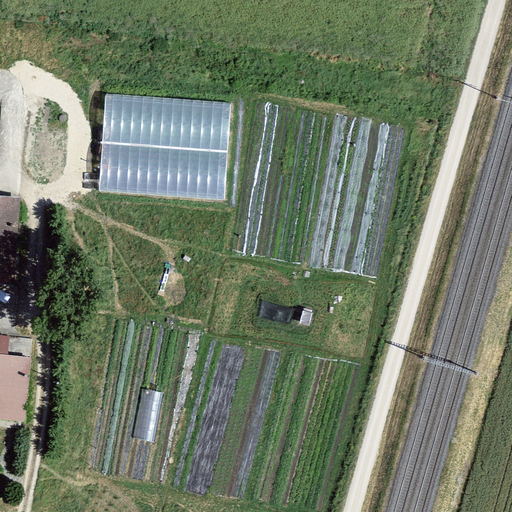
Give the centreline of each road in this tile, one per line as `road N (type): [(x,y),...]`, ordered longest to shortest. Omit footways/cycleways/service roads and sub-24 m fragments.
road 1 (track): [(500,0),(354,511)]
road 2 (track): [(25,511),(47,328),(34,202)]
